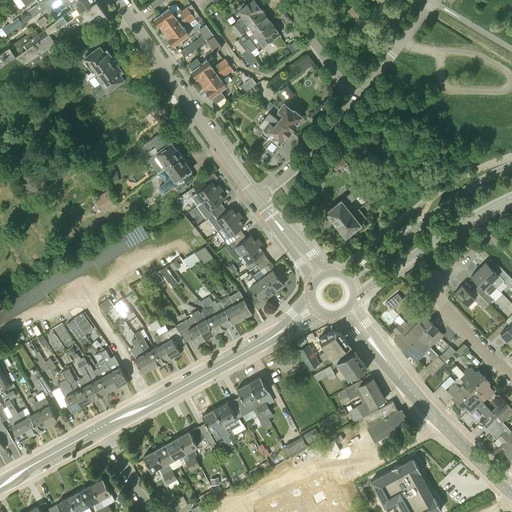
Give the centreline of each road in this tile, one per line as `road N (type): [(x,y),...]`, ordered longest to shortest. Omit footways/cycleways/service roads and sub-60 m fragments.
road 1 (residential): [(257,200),(353,100),(281,0)]
road 2 (residential): [(257,200),(116,0)]
road 3 (tertiary): [(102,426),(280,331)]
road 4 (tertiary): [(511,164),(453,197),(346,279)]
road 5 (tertiary): [(511,492),(377,348)]
road 6 (tertiary): [(353,294),(511,196)]
